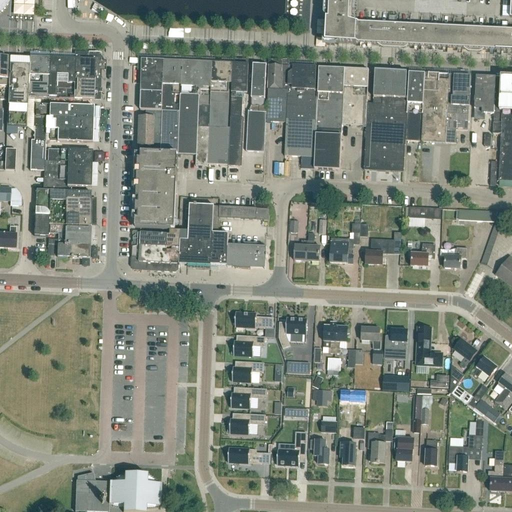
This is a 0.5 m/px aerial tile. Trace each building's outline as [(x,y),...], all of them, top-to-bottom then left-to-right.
[(0,0),(0,15),(1,15),(2,14),(4,13),(5,11),(6,10),(7,8),(8,6),(9,5),(10,3),(11,2),(11,0),(0,0)] [(511,0),(327,0),(328,1),(327,22),(326,44),(360,46),(377,47),(409,48),(464,51),(485,52),(499,53),(499,52),(511,53),(511,0)] [(27,99),(29,59),(9,58),(6,128),(26,128),(27,99)] [(29,59),(27,99),(47,100),(49,59),(29,58),(29,59)] [(49,59),(47,100),(48,100),(72,101),(73,80),(74,60),(49,59)] [(73,80),(94,81),(95,61),(75,60),(74,60),(73,80)] [(175,107),(162,106),(163,86),(164,62),(142,61),(140,111),(146,112),(146,113),(162,114),(180,115),(180,113),(175,113),(175,107)] [(175,87),(174,96),(181,96),(182,63),(164,62),(163,86),(175,87)] [(196,97),(197,63),(182,63),(181,96),(180,113),(180,115),(178,155),(178,156),(196,156),(199,97),(196,97)] [(210,129),(212,64),(197,63),(196,97),(199,97),(196,156),(196,167),(208,167),(208,165),(210,129)] [(232,85),(233,65),(212,64),(210,129),(208,165),(229,166),(230,129),(228,129),(229,86),(232,86),(232,85)] [(248,65),(235,65),(233,65),(232,85),(232,86),(230,129),(229,166),(230,166),(230,167),(243,168),(245,119),(243,119),(244,94),(247,94),(248,65)] [(265,153),(267,103),(265,103),(267,66),(253,66),(252,95),(251,107),(249,113),(248,112),(246,152),(265,153)] [(284,124),(284,120),(287,120),(288,89),(289,67),(269,66),(267,123),(284,124)] [(293,67),(292,90),(288,89),(287,120),(285,157),(315,159),(316,122),(318,91),(315,91),(316,68),(293,67)] [(319,70),(318,91),(316,122),(315,159),(314,170),(340,171),(342,132),(342,126),(345,70),(339,70),(319,69),(319,70)] [(352,78),(353,71),(345,70),(342,126),(348,126),(349,115),(353,116),(355,78),(352,78)] [(366,127),(367,104),(369,71),(353,71),(352,78),(355,78),(353,116),(349,115),(348,126),(366,127)] [(405,143),(409,73),(375,72),(374,104),(367,104),(366,127),(364,171),(404,173),(405,143)] [(421,143),(425,74),(409,73),(405,143),(421,143)] [(446,145),(449,76),(425,74),(421,143),(446,145)] [(449,76),(446,145),(456,145),(456,132),(468,132),(469,108),(470,108),(471,77),(449,76)] [(474,114),(473,138),(485,139),(487,115),(494,115),(496,79),(496,78),(476,77),(475,96),(474,114)] [(494,115),(493,135),(501,135),(499,168),(499,182),(511,183),(511,78),(504,78),(504,79),(499,79),(496,79),(494,115)] [(93,102),(94,81),(73,80),(72,101),(93,102)] [(61,119),(69,119),(93,120),(93,108),(35,106),(34,141),(32,141),(31,172),(44,172),(44,168),(44,162),(45,155),(46,118),(47,118),(49,118),(61,119)] [(180,115),(162,114),(146,113),(146,118),(140,118),(139,153),(178,155),(180,115)] [(92,132),(93,120),(69,119),(61,119),(49,118),(49,124),(49,130),(62,131),(92,132)] [(92,144),(92,132),(62,131),(49,130),(48,143),(92,144)] [(6,150),(5,171),(14,171),(15,151),(6,150)] [(47,162),(47,163),(53,163),(56,163),(67,164),(68,151),(54,151),(48,150),(47,162)] [(68,151),(67,164),(91,164),(92,152),(68,151)] [(175,231),(175,230),(178,156),(141,154),(141,155),(139,155),(138,161),(136,230),(175,231)] [(44,174),(44,175),(56,175),(91,176),(91,168),(91,164),(67,164),(56,163),(53,163),(47,163),(47,162),(44,162),(44,168),(44,174)] [(90,189),(91,176),(56,175),(44,175),(43,191),(50,192),(70,193),(70,188),(90,189)] [(21,207),(21,198),(20,194),(16,190),(0,189),(0,201),(10,202),(10,207),(21,207)] [(90,200),(90,193),(70,193),(50,192),(43,191),(36,191),(35,209),(49,209),(48,226),(66,226),(91,228),(91,214),(90,200)] [(189,231),(189,233),(181,232),(180,249),(179,266),(180,266),(228,268),(229,247),(229,235),(213,235),(213,232),(213,231),(213,221),(214,221),(214,220),(213,220),(214,208),(214,207),(197,206),(197,205),(195,205),(194,206),(190,206),(190,207),(190,210),(186,210),(185,221),(190,222),(189,230),(189,231)] [(219,220),(268,222),(269,210),(220,208),(219,220)] [(34,237),(48,238),(48,226),(49,209),(35,209),(35,216),(34,237)] [(410,209),(409,219),(434,220),(435,210),(410,209)] [(494,224),(498,213),(442,210),(442,221),(494,224)] [(298,235),(299,223),(291,223),(290,234),(298,235)] [(361,238),(361,225),(352,225),(352,234),(354,234),(354,241),(331,240),(330,264),(353,265),(354,246),(360,246),(360,238),(361,238)] [(48,245),(58,246),(89,248),(90,236),(90,229),(78,229),(78,227),(63,227),(50,226),(49,235),(58,235),(58,241),(48,240),(48,245)] [(15,236),(16,229),(10,229),(10,236),(0,235),(0,249),(15,250),(16,236),(15,236)] [(180,249),(181,232),(170,232),(170,236),(141,234),(140,247),(180,249)] [(366,253),(366,265),(382,266),(383,255),(394,255),(394,242),(393,242),(376,241),(371,241),(371,254),(366,253)] [(307,263),(308,242),(302,242),(302,247),(295,247),(294,262),(307,263)] [(308,242),(307,263),(320,263),(321,248),(314,248),(314,242),(308,242)] [(435,261),(435,246),(423,245),(421,255),(412,254),(411,268),(428,269),(428,261),(435,261)] [(88,259),(89,248),(58,246),(57,258),(70,259),(73,259),(88,259)] [(176,269),(180,269),(180,266),(179,266),(180,249),(140,247),(139,264),(158,265),(158,273),(176,274),(176,269)] [(247,270),(248,247),(229,247),(228,268),(229,268),(229,266),(236,266),(236,269),(243,269),(243,270),(247,270)] [(267,256),(267,248),(248,247),(247,270),(251,270),(251,267),(265,267),(265,270),(266,270),(267,259),(268,259),(268,257),(267,256)] [(467,260),(467,250),(457,249),(457,250),(453,251),(441,250),(440,258),(445,258),(444,270),(460,270),(461,260),(467,260)] [(511,258),(510,257),(495,276),(506,284),(511,288),(511,258)] [(257,319),(257,316),(236,314),(235,328),(247,329),(247,331),(256,331),(256,329),(266,330),(267,330),(268,319),(257,319)] [(287,320),(286,324),(280,324),(279,339),(283,350),(290,348),(286,337),(287,335),(307,336),(308,321),(287,320)] [(329,349),(329,355),(335,355),(336,328),(336,324),(331,324),(331,328),(325,327),(325,329),(323,330),(323,333),(325,334),(324,349),(329,349)] [(336,328),(335,355),(341,356),(341,350),(340,350),(340,344),(347,344),(347,335),(349,334),(349,331),(347,330),(348,329),(336,328)] [(380,351),(381,342),(379,342),(380,330),(362,329),(361,342),(373,342),(374,351),(380,351)] [(436,357),(430,357),(432,329),(418,329),(417,354),(417,363),(429,364),(429,367),(442,368),(443,355),(436,354),(436,357)] [(266,330),(266,338),(274,339),(275,330),(267,330),(266,330)] [(392,331),(392,336),(386,338),(385,357),(394,357),(394,353),(407,354),(407,344),(408,331),(392,331)] [(234,350),(232,350),(232,356),(234,356),(234,357),(253,358),(254,348),(261,348),(265,348),(265,339),(247,338),(247,344),(234,343),(234,350)] [(470,363),(477,354),(461,342),(454,351),(465,359),(460,366),(464,369),(469,362),(470,363)] [(382,366),(383,352),(373,352),(372,366),(382,366)] [(497,369),(484,359),(477,369),(476,368),(472,373),(477,377),(481,372),(490,379),(497,369)] [(232,383),(252,384),(253,374),(264,374),(264,365),(246,364),(246,370),(233,369),(232,383)] [(288,375),(296,375),(296,365),(288,364),(288,375)] [(450,396),(465,376),(452,366),(451,366),(450,396)] [(508,377),(506,376),(499,385),(506,390),(496,403),(506,411),(511,403),(511,380),(511,378),(509,376),(508,377)] [(431,382),(431,388),(448,389),(449,377),(437,377),(437,382),(431,382)] [(410,380),(397,380),(384,379),(383,392),(396,392),(409,393),(410,380)] [(474,410),(489,390),(483,386),(468,406),(474,410)] [(460,402),(466,393),(458,387),(452,395),(460,402)] [(244,396),(232,395),(231,409),(251,410),(251,400),(266,400),(267,391),(245,390),(244,396)] [(314,392),(314,401),(332,402),(332,393),(314,392)] [(367,393),(350,392),(350,403),(366,404),(367,393)] [(421,416),(421,426),(428,426),(429,411),(428,411),(432,405),(433,398),(423,397),(422,410),(421,410),(421,416)] [(491,408),(484,417),(494,424),(501,415),(491,408)] [(292,418),(308,419),(308,412),(292,411),(292,418)] [(228,433),(230,434),(230,435),(249,436),(250,426),(265,426),(266,417),(243,416),(243,422),(231,421),(230,428),(228,428),(228,433)] [(421,416),(414,416),(413,434),(420,435),(421,426),(421,416)] [(336,435),(337,423),(322,422),(321,434),(336,435)] [(476,425),(475,451),(481,451),(482,437),(483,437),(484,422),(476,422),(476,425)] [(476,425),(470,424),(469,436),(468,451),(475,451),(476,425)] [(341,445),(341,460),(344,460),(343,467),(355,468),(356,453),(356,446),(356,445),(364,446),(365,430),(354,429),(353,445),(341,445)] [(392,444),(393,432),(386,432),(386,437),(380,437),(380,435),(369,434),(368,451),(372,451),(372,457),(370,456),(369,463),(372,463),(372,465),(384,466),(386,443),(392,444)] [(278,452),(277,466),(299,467),(300,454),(306,454),(307,434),(296,434),(295,447),(295,453),(279,452),(278,452)] [(450,448),(463,448),(463,440),(451,439),(450,448)] [(395,440),(394,452),(397,452),(397,463),(412,464),(413,453),(414,447),(414,441),(410,441),(395,440)] [(329,467),(330,452),(326,451),(327,443),(311,442),(311,451),(315,451),(315,458),(319,458),(319,466),(329,467)] [(438,442),(427,442),(425,468),(437,468),(438,442)] [(468,474),(469,459),(464,458),(464,448),(450,448),(449,465),(458,465),(457,473),(468,474)] [(229,450),(228,464),(240,465),(240,467),(249,467),(249,465),(264,466),(265,455),(257,455),(257,452),(229,450)] [(503,493),(504,467),(505,454),(496,453),(495,473),(489,473),(489,480),(491,480),(491,493),(503,493)] [(511,467),(504,467),(503,493),(511,493),(511,480),(509,480),(510,475),(511,475),(511,467)] [(133,474),(129,474),(128,474),(128,475),(124,475),(124,476),(122,476),(122,477),(120,477),(120,478),(117,478),(117,479),(115,479),(115,480),(113,480),(113,481),(111,481),(111,482),(112,482),(112,484),(95,483),(93,474),(77,478),(77,482),(76,482),(74,511),(144,511),(145,511),(147,511),(149,511),(151,511),(154,511),(156,511),(156,510),(158,510),(157,510),(157,508),(160,508),(161,485),(158,485),(158,484),(159,484),(159,483),(157,483),(157,482),(155,482),(155,481),(152,481),(153,480),(150,479),(150,478),(148,478),(148,477),(146,477),(146,476),(142,476),(142,474),(142,475),(138,475),(138,474),(137,474),(133,474)]
